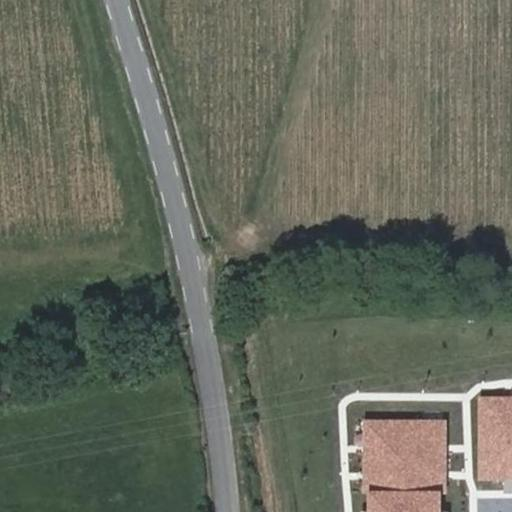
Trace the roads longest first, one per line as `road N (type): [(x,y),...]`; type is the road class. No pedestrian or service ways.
road 1 (tertiary): [(123,0),(201,277),(229,511)]
road 2 (track): [(316,0),(245,242),(196,258)]
